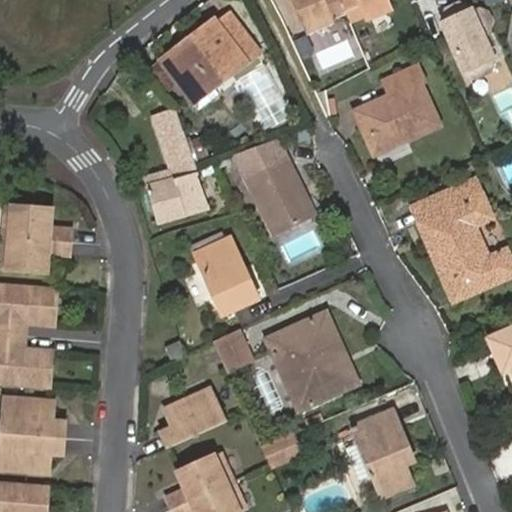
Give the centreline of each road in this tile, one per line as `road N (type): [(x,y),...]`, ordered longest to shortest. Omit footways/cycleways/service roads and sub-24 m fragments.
road 1 (residential): [(492,511),(423,339),(325,133)]
road 2 (residential): [(52,134),(96,176),(125,241),(109,511)]
road 3 (residential): [(52,134),(112,55),(177,0)]
